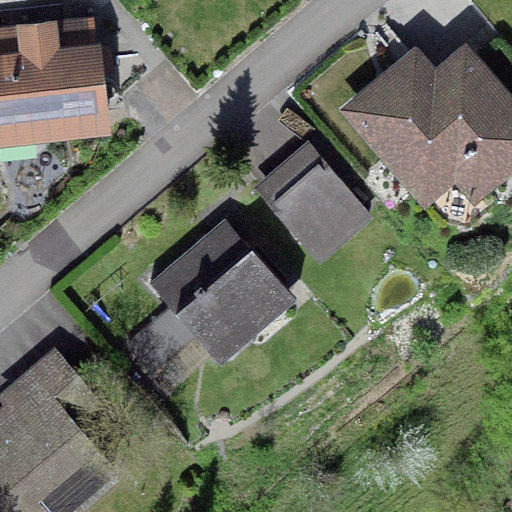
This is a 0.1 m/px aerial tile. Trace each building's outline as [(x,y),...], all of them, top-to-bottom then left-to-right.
[(0,124),(100,113),(89,18),(0,28),(0,124)] [(511,155),(511,115),(460,55),(414,94),(395,72),(349,111),(421,194),(466,155),(486,178),(511,155)] [(361,217),(303,149),(258,188),(316,256),(361,217)] [(216,362),(292,297),(248,245),(245,248),(220,219),(145,283),(173,315),(175,313),(216,362)] [(0,433),(0,511),(62,511),(107,474),(64,423),(88,403),(46,355),(1,394),(20,417),(0,433)]
